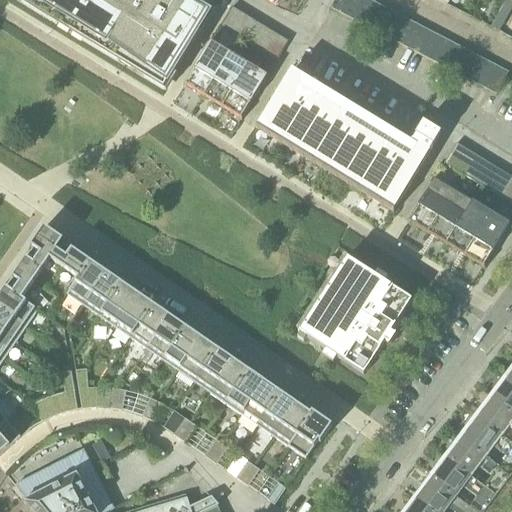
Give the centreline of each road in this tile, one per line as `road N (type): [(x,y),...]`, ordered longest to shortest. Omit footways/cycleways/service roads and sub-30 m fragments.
road 1 (residential): [(399,450),(0,178)]
road 2 (residential): [(0,469),(42,433),(112,420),(150,432),(262,511)]
road 3 (residential): [(303,28),(458,123),(472,122),(511,145)]
road 4 (residential): [(511,300),(399,450)]
